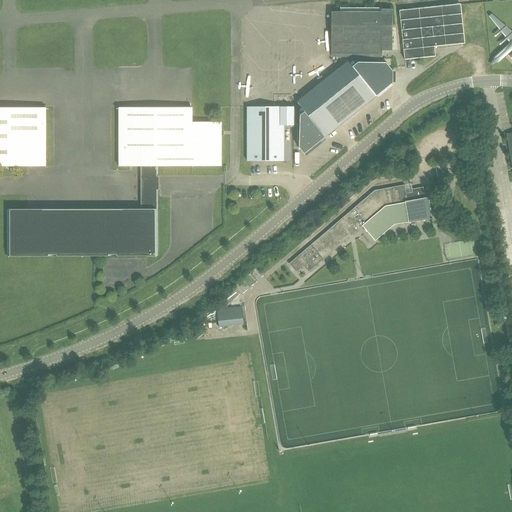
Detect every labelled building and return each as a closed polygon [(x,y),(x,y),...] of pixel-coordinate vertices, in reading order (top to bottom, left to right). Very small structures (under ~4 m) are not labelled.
[(460,4),(430,7),(434,46),(464,43),(460,4)] [(430,7),(399,10),(405,59),(435,56),(434,46),(430,7)] [(332,13),(332,56),(382,56),(382,50),(392,50),(391,10),(382,10),(382,13),(380,13),(332,13)] [(347,63),(297,104),(302,110),(299,114),(298,148),(303,155),(324,137),(375,95),(392,82),(392,68),(385,59),(359,58),(350,66),(347,63)] [(0,166),(46,166),(46,107),(0,107),(0,166)] [(118,107),(119,166),(140,166),(156,166),(221,166),(221,122),(191,122),(191,108),(118,107)] [(247,108),(247,161),(283,161),(283,126),(293,126),(293,108),(247,108)] [(6,209),(6,257),(157,256),(158,209),(155,209),(155,188),(158,188),(158,177),(156,177),(156,166),(140,166),(140,209),(6,209)] [(374,189),(352,208),(353,209),(366,222),(362,226),(375,240),(394,224),(408,221),(409,222),(404,193),(406,193),(404,184),(374,189)] [(351,187),(344,193),(349,198),(356,192),(351,187)] [(406,193),(404,193),(409,222),(431,218),(427,198),(425,199),(423,187),(411,189),(412,192),(406,193)] [(303,251),(289,264),(296,272),(303,267),(308,272),(316,266),(362,226),(366,222),(353,209),(303,251)] [(241,307),(216,310),(218,327),(243,324),(241,307)]
